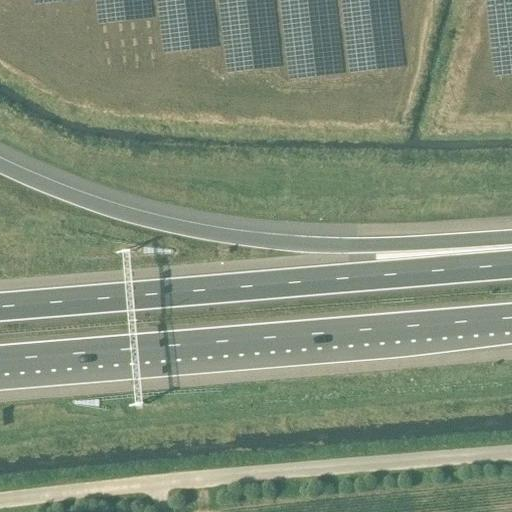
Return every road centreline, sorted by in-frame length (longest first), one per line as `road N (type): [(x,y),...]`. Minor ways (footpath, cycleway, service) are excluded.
road 1 (motorway): [(511,242),(315,244),(221,235),(76,198),(0,166)]
road 2 (track): [(0,499),(171,477),(511,453)]
road 3 (motorway): [(0,362),(511,318)]
road 4 (motorway): [(511,266),(0,308)]
